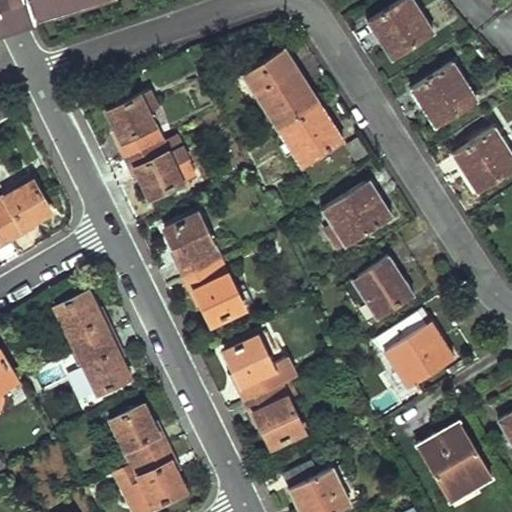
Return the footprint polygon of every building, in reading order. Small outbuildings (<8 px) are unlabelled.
[(0,0),(0,18),(9,16),(21,12),(16,0),(0,0)] [(16,0),(21,12),(58,0),(16,0)] [(386,32),(400,53),(436,29),(417,0),(401,0),(371,20),(381,35),(386,32)] [(286,121),(321,99),(286,44),(243,72),(279,126),(286,121)] [(428,97),(443,120),(480,96),(456,59),(414,87),(423,100),(428,97)] [(142,90),(112,105),(127,135),(122,137),(128,151),(164,133),(142,90)] [(0,120),(10,114),(0,98),(0,120)] [(321,99),(286,121),(300,144),(294,148),(304,162),(346,136),(321,99)] [(471,164),(483,184),(511,167),(511,147),(498,125),(455,152),(465,167),(471,164)] [(164,133),(128,151),(135,164),(140,162),(155,191),(185,176),(172,150),(164,133)] [(185,143),(172,150),(185,176),(198,169),(185,143)] [(0,192),(0,211),(12,232),(25,224),(22,220),(53,202),(35,171),(0,192)] [(366,179),(323,206),(332,221),(339,217),(353,238),(395,211),(385,196),(380,199),(366,179)] [(0,239),(12,232),(0,211),(0,239)] [(202,213),(172,228),(186,258),(182,260),(188,274),(223,256),(202,213)] [(340,246),(353,238),(339,217),(332,221),(326,225),(340,246)] [(364,300),(370,296),(381,312),(417,290),(393,251),(363,270),(350,278),(364,300)] [(223,256),(188,274),(195,287),(200,285),(214,314),(244,299),(223,256)] [(57,304),(78,346),(112,329),(105,313),(102,315),(88,288),(57,304)] [(429,320),(388,345),(397,360),(402,357),(415,378),(457,353),(447,338),(442,341),(429,320)] [(120,343),(112,329),(78,346),(99,387),(130,372),(116,345),(120,343)] [(246,395),(280,378),(298,369),(290,351),(272,360),(260,334),(231,349),(246,379),(240,381),(246,395)] [(0,407),(3,406),(6,392),(1,385),(12,379),(0,358),(0,407)] [(280,378),(246,395),(254,410),(259,408),(272,436),(301,421),(280,378)] [(144,402),(114,418),(134,459),(169,442),(162,427),(158,429),(144,402)] [(511,410),(500,417),(511,436),(511,410)] [(460,417),(419,440),(450,496),(492,472),(460,417)] [(123,475),(138,468),(142,476),(125,485),(137,511),(145,511),(158,506),(156,501),(186,486),(172,457),(176,456),(169,442),(134,459),(119,467),(123,475)] [(331,453),(287,475),(298,498),(309,492),(319,511),(320,511),(351,496),(331,453)]
